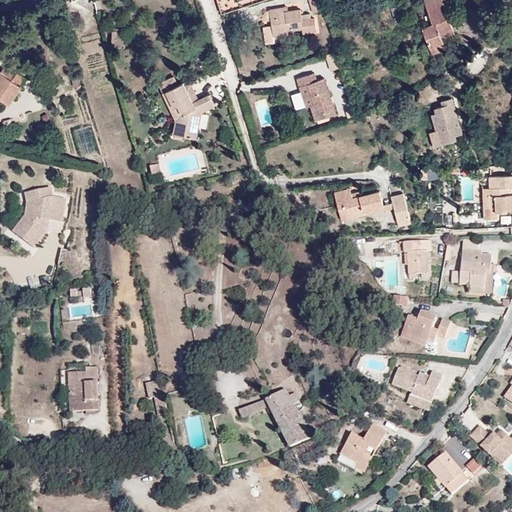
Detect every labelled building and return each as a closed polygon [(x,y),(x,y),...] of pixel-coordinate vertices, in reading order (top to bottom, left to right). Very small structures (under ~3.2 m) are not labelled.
[(327,10),(323,0),(308,0),(313,14),(327,10)] [(432,0),(431,0),(433,8),(449,4),(448,0),(432,0)] [(445,36),(458,31),(449,4),(433,8),(436,21),(425,25),(435,53),(449,48),(445,36)] [(302,22),(300,12),(283,14),(283,10),(268,13),(272,39),(286,36),(285,33),(303,30),(302,22)] [(302,22),(303,30),(303,35),(314,34),(312,21),(302,22)] [(120,32),(110,31),(109,44),(119,45),(120,32)] [(340,65),(336,52),(327,55),(331,68),(340,65)] [(0,97),(8,103),(26,77),(17,70),(11,78),(0,70),(0,97)] [(338,114),(326,77),(320,79),(317,73),(299,78),(301,86),(310,84),(316,104),(312,106),(316,118),(319,120),(338,114)] [(157,83),(161,92),(177,85),(174,76),(157,83)] [(198,114),(211,108),(206,96),(190,102),(181,83),(161,92),(173,118),(170,136),(192,140),(198,114)] [(316,104),(310,84),(301,86),(307,107),(312,106),(316,104)] [(462,135),(452,98),(439,102),(441,110),(425,115),(431,137),(436,136),(439,147),(456,142),(455,138),(462,135)] [(147,167),(149,176),(158,174),(156,165),(147,167)] [(426,169),(428,179),(439,177),(437,167),(426,169)] [(484,190),(484,194),(490,194),(491,211),(485,211),(485,220),(498,220),(498,214),(507,214),(507,211),(511,211),(511,196),(511,197),(511,189),(511,178),(491,179),(491,190),(484,190)] [(64,226),(68,200),(53,198),(51,188),(32,192),(28,218),(14,236),(34,250),(54,225),(64,226)] [(384,207),(380,193),(353,200),(351,190),(335,194),(342,222),(385,211),(384,207)] [(28,218),(32,192),(24,194),(22,216),(9,232),(14,236),(28,218)] [(403,195),(392,198),(394,205),(395,209),(400,228),(411,225),(403,195)] [(436,240),(404,241),(404,253),(408,253),(409,273),(433,272),(432,251),(436,251),(436,240)] [(488,246),(488,241),(467,240),(466,249),(487,251),(488,246)] [(496,267),(497,247),(488,246),(487,251),(466,249),(464,278),(475,279),(475,281),(491,282),(492,267),(496,267)] [(492,267),(491,282),(490,288),(497,288),(499,259),(496,259),(496,267),(492,267)] [(450,283),(458,283),(458,271),(451,271),(450,283)] [(393,294),(392,302),(405,305),(407,298),(393,294)] [(439,340),(447,325),(437,321),(434,329),(429,328),(434,318),(416,310),(412,319),(403,315),(397,328),(407,333),(405,337),(421,345),(422,342),(428,344),(431,337),(439,340)] [(421,345),(405,337),(403,343),(418,351),(421,345)] [(429,405),(442,374),(430,370),(427,376),(417,372),(415,374),(397,367),(389,385),(408,393),(409,397),(429,405)] [(101,414),(99,369),(84,369),(84,374),(70,375),(71,397),(79,397),(79,414),(101,414)] [(166,414),(162,387),(152,389),(155,415),(166,414)] [(311,444),(292,405),(297,402),(293,394),(287,397),(283,390),(264,399),(292,454),(311,444)] [(79,414),(79,397),(71,397),(71,415),(79,414)] [(268,407),(264,399),(256,403),(259,411),(268,407)] [(259,411),(256,403),(237,412),(240,420),(259,411)] [(369,467),(385,432),(370,424),(363,438),(352,433),(340,458),(357,466),(359,462),(369,467)] [(485,428),(475,439),(505,467),(511,460),(511,438),(505,432),(500,436),(497,440),(493,437),(485,428)] [(446,485),(457,497),(473,483),(450,455),(433,469),(443,481),(446,485)] [(476,475),(486,467),(480,461),(471,469),(476,475)] [(364,475),(369,467),(359,462),(357,466),(355,471),(364,475)]
